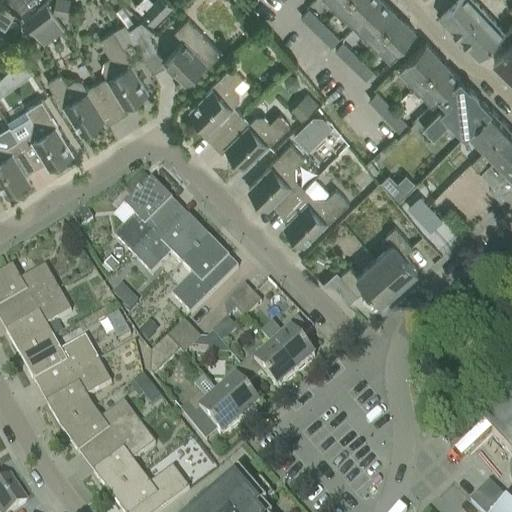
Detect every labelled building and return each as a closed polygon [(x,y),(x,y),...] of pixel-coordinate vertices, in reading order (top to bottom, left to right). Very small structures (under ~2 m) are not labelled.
[(10,0),(22,14),(38,0),(10,0)] [(56,0),(53,13),(67,16),(70,0),(69,0),(56,0)] [(157,0),(154,0),(142,13),(154,25),(168,11),(157,0)] [(332,0),(336,4),(350,17),(357,24),(379,0),(332,0)] [(384,0),(379,0),(357,24),(364,31),(378,44),(392,57),(417,31),(403,18),(389,4),(384,0)] [(480,57),(486,51),(499,39),(506,32),(505,31),(474,0),(458,0),(456,3),(442,16),(441,17),(480,57)] [(0,25),(4,28),(13,14),(0,2),(0,25)] [(46,2),(25,20),(34,33),(45,44),(64,29),(56,17),(46,2)] [(122,7),(116,11),(125,23),(129,29),(135,25),(122,7)] [(309,8),(302,16),(317,31),(324,23),(309,8)] [(209,65),(222,53),(188,18),(175,31),(185,41),(179,47),(164,60),(186,82),(206,62),(209,65)] [(156,50),(149,35),(154,31),(141,21),(135,25),(129,29),(136,40),(144,57),(156,50)] [(149,91),(138,74),(132,65),(134,63),(124,47),(136,40),(129,29),(125,23),(114,30),(100,39),(111,57),(105,61),(103,68),(107,76),(97,82),(119,117),(130,110),(126,105),(149,91)] [(324,23),(317,31),(333,46),(340,38),(324,23)] [(507,46),(494,59),(511,76),(511,24),(505,31),(506,32),(499,39),(507,46)] [(343,41),(336,49),(352,64),(359,56),(343,41)] [(442,95),(460,77),(427,41),(400,66),(434,102),(440,97),(442,95)] [(14,70),(20,79),(31,71),(33,70),(23,55),(14,65),(12,67),(14,70)] [(359,56),(352,64),(367,79),(373,72),(374,71),(359,56)] [(204,133),(213,142),(242,114),(234,106),(240,99),(240,91),(235,85),(244,77),(232,65),(225,73),(211,87),(212,88),(190,109),(209,129),(204,133)] [(61,73),(48,81),(53,90),(64,107),(66,106),(82,132),(104,118),(108,124),(119,117),(97,82),(87,89),(82,81),(74,79),(68,84),(61,73)] [(491,108),(460,77),(442,95),(440,97),(447,103),(423,127),(434,137),(447,124),(446,123),(452,117),(467,132),(491,108)] [(302,121),(314,109),(320,103),(311,94),(308,91),(290,109),(302,121)] [(400,130),(407,123),(378,91),(370,99),(400,130)] [(43,99),(26,109),(30,115),(12,127),(19,139),(37,168),(47,162),(50,167),(74,152),(57,126),(59,125),(43,99)] [(484,149),(508,125),(491,108),(467,132),(484,149)] [(242,114),(213,142),(222,152),(227,147),(246,166),(268,144),(269,145),(283,131),(291,124),(280,113),(271,121),(266,116),(257,116),(251,123),(242,114)] [(315,114),(296,132),(310,146),(332,124),(323,115),(315,114)] [(511,190),(511,128),(508,125),(484,149),(472,162),(481,171),(493,184),(489,187),(502,200),(511,190)] [(316,147),(329,159),(338,150),(326,138),(316,147)] [(37,168),(19,139),(8,146),(0,143),(0,183),(6,194),(30,179),(27,174),(37,168)] [(292,143),(284,151),(270,165),(271,166),(258,179),(249,188),(268,207),(273,203),(281,211),(306,187),(296,178),(296,165),(305,157),(292,143)] [(451,182),(465,168),(454,158),(440,172),(451,182)] [(462,187),(475,173),(468,166),(454,180),(462,187)] [(389,173),(381,182),(398,199),(407,190),(399,182),(389,173)] [(114,240),(128,254),(132,259),(174,217),(166,209),(171,203),(151,182),(123,209),(134,220),(114,240)] [(305,188),(281,211),(289,220),(285,224),(304,244),(326,222),(328,223),(349,201),(336,188),(332,193),(327,197),(314,196),(305,188)] [(418,216),(429,204),(419,194),(407,205),(418,216)] [(442,218),(429,204),(418,216),(431,230),(442,218)] [(174,217),(132,259),(150,277),(171,257),(181,268),(208,241),(188,220),(183,225),(174,217)] [(376,259),(400,286),(418,270),(404,254),(413,246),(400,231),(396,226),(386,235),(394,243),(376,259)] [(208,241),(181,268),(191,278),(171,298),(190,317),(209,299),(232,275),(224,267),(229,261),(208,241)] [(319,254),(316,261),(322,264),(325,258),(319,254)] [(381,302),(400,286),(376,259),(358,274),(351,265),(341,274),(358,294),(367,286),(381,302)] [(110,261),(103,269),(111,277),(118,269),(110,261)] [(0,311),(5,321),(58,292),(48,276),(45,269),(20,283),(12,270),(0,276),(0,311)] [(99,296),(107,292),(101,281),(92,286),(99,296)] [(236,313),(253,297),(244,288),(227,305),(223,309),(226,321),(227,322),(236,313)] [(121,289),(112,298),(119,305),(127,296),(121,289)] [(5,335),(19,360),(53,341),(46,329),(70,315),(58,292),(5,321),(11,331),(5,335)] [(472,336),(496,315),(476,293),(453,315),(472,336)] [(253,297),(236,313),(244,322),(261,305),(253,297)] [(226,321),(212,335),(221,346),(236,331),(227,322),(226,321)] [(297,321),(282,333),(279,336),(270,326),(260,335),(272,349),(296,376),(314,360),(299,343),(308,334),(297,321)] [(175,349),(192,332),(183,324),(150,356),(149,376),(152,380),(179,354),(175,349)] [(148,328),(140,336),(146,343),(155,335),(148,328)] [(183,358),(200,341),(192,332),(175,349),(179,354),(183,358)] [(46,392),(98,363),(85,340),(60,354),(53,341),(19,360),(34,385),(40,382),(46,392)] [(277,392),(296,376),(272,349),(254,364),(251,360),(241,369),(253,383),(262,375),(277,392)] [(60,432),(92,411),(86,400),(111,385),(98,363),(46,392),(52,403),(45,406),(60,432)] [(244,390),(253,383),(241,369),(224,384),(227,388),(217,397),(240,424),(259,408),(244,390)] [(511,382),(488,412),(511,433),(511,382)] [(152,390),(142,398),(150,408),(160,400),(152,390)] [(187,407),(180,414),(203,442),(214,431),(222,440),(240,424),(217,397),(208,405),(200,396),(187,407)] [(92,411),(60,432),(78,457),(84,452),(91,461),(139,426),(123,405),(100,422),(92,411)] [(511,433),(488,412),(479,423),(511,457),(511,466),(511,469),(510,473),(509,476),(510,480),(510,483),(511,487),(511,486),(511,433)] [(155,447),(139,426),(91,461),(98,471),(92,475),(110,499),(140,475),(132,464),(155,447)] [(161,511),(188,492),(176,476),(172,470),(149,487),(140,475),(110,499),(119,511),(161,511)] [(0,511),(14,511),(25,505),(8,480),(2,484),(0,481),(0,511)] [(244,480),(207,511),(266,511),(262,507),(273,498),(267,491),(258,481),(251,487),(244,480)] [(488,485),(470,505),(477,511),(495,511),(496,511),(505,501),(488,485)] [(511,511),(511,507),(505,501),(496,511),(495,511),(511,511)]
